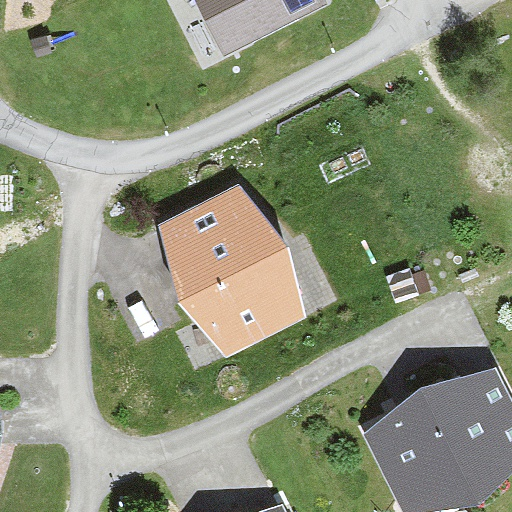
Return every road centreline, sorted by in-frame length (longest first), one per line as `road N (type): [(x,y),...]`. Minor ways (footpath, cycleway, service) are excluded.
road 1 (residential): [(443,312),(234,419),(163,448),(115,454),(87,435),(77,388),(75,300),(88,156)]
road 2 (residential): [(434,16),(173,148),(88,156)]
